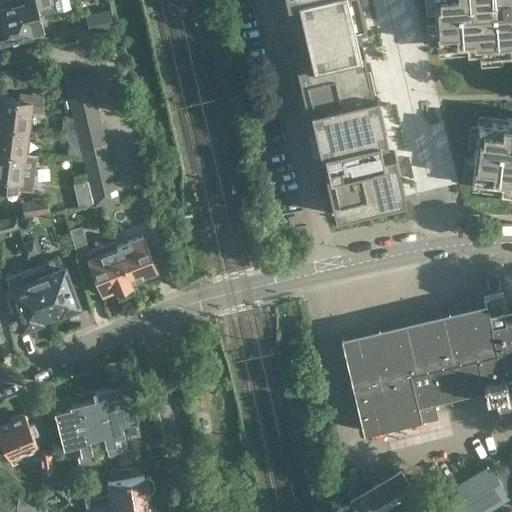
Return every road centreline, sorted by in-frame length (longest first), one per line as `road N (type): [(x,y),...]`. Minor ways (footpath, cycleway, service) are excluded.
road 1 (residential): [(331,271),(265,0)]
road 2 (residential): [(187,511),(143,326)]
road 3 (tertiary): [(331,271),(448,244),(511,244)]
road 4 (tertiary): [(181,309),(331,271)]
road 5 (tertiary): [(143,326),(0,381)]
